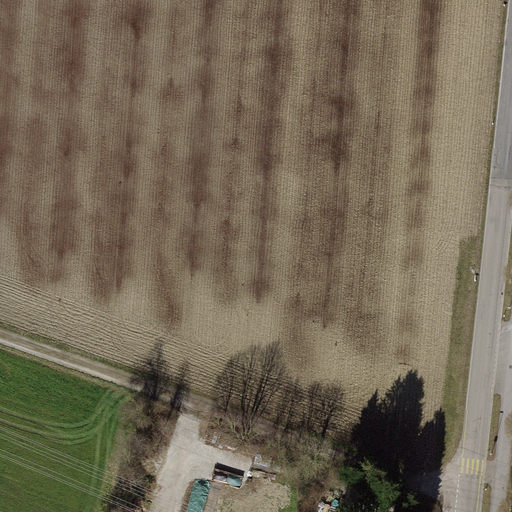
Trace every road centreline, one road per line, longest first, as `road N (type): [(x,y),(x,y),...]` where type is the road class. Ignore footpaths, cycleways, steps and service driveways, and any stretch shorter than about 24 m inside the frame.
road 1 (track): [(471,497),(0,335)]
road 2 (tertiary): [(469,511),(511,102)]
